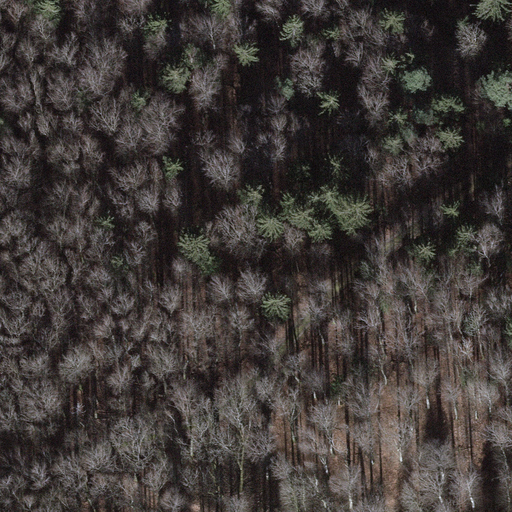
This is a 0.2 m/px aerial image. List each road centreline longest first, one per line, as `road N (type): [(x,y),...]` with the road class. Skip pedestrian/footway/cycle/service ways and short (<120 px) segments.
road 1 (track): [(0,485),(230,408),(358,268),(511,169)]
road 2 (track): [(0,449),(191,511)]
